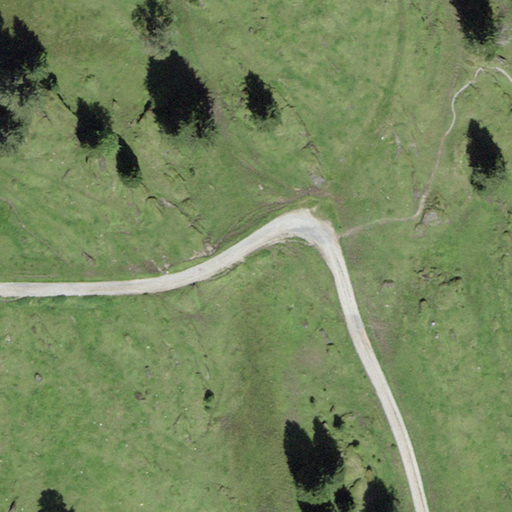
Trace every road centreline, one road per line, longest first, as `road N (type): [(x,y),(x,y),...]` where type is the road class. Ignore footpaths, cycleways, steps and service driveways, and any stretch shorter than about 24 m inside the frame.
road 1 (track): [(419,511),(340,267),(314,232),(285,219)]
road 2 (track): [(285,219),(188,279),(0,286)]
